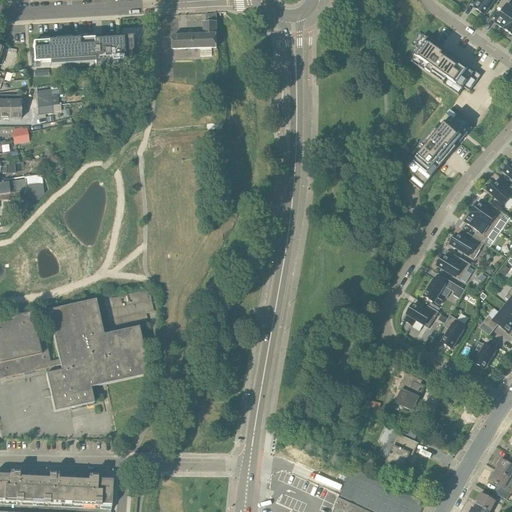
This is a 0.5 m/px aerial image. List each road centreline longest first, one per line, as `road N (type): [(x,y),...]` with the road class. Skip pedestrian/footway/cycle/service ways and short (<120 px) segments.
road 1 (tertiary): [(249,463),(289,224),(295,77)]
road 2 (residential): [(506,405),(396,345),(384,315),(427,234),(511,124)]
road 3 (residential): [(0,14),(203,0)]
road 4 (residential): [(249,463),(123,461)]
road 5 (residential): [(441,511),(506,405)]
road 6 (residential): [(123,461),(0,460)]
